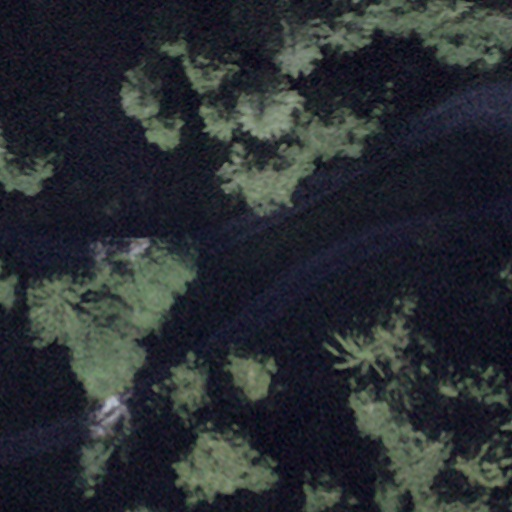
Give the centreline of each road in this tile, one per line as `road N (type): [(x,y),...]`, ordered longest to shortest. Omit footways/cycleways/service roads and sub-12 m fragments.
road 1 (track): [(0,448),(53,433),(383,237),(511,210)]
road 2 (track): [(511,112),(454,104),(279,221),(131,256),(0,246)]
